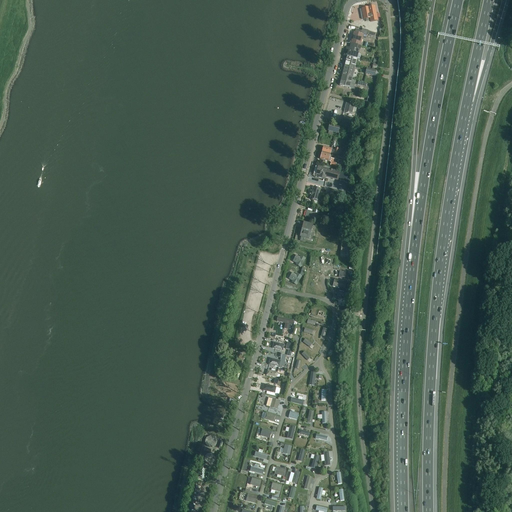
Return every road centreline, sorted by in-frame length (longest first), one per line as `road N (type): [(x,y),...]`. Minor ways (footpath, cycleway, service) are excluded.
road 1 (unclassified): [(212,511),(351,0)]
road 2 (motorway): [(428,511),(432,335),(466,99)]
road 3 (motorway): [(457,0),(413,256)]
road 4 (motorway): [(432,2),(407,237),(413,256)]
road 5 (motorway): [(413,256),(402,511)]
